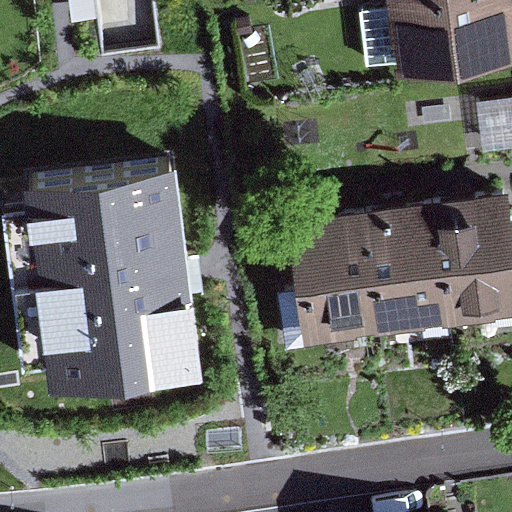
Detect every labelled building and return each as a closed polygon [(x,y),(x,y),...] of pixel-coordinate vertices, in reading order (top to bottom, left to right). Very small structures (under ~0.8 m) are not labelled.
[(511,0),(390,0),(391,1),(359,6),(367,60),(396,55),(397,65),(511,48),(511,0)] [(174,162),(32,179),(34,196),(3,200),(22,356),(52,352),(55,375),(197,358),(174,162)] [(511,302),(511,176),(436,185),(450,310),(511,302)] [(450,310),(436,185),(360,193),(374,319),(450,310)] [(374,319),(360,193),(288,200),(297,281),(278,283),(284,341),(313,338),(321,325),(374,319)]
